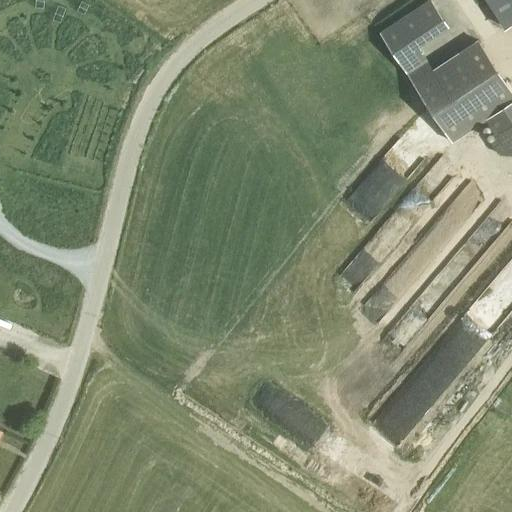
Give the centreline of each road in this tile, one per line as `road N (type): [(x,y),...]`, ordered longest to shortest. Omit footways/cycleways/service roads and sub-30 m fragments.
road 1 (unclassified): [(12,511),(65,403),(144,123),(188,54),(259,0)]
road 2 (track): [(401,511),(511,358)]
